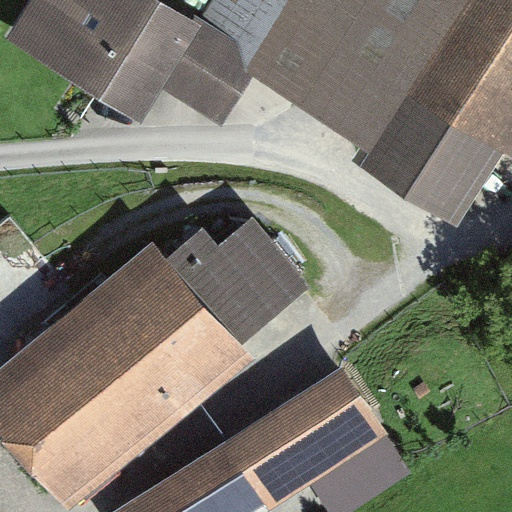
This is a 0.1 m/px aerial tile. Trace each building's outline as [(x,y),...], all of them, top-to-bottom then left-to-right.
[(188,21),(155,0),(37,0),(11,40),(139,122),(163,83),(233,128),(269,73),(188,21)] [(454,223),(511,137),(511,0),(202,0),(188,21),(269,73),(366,138),(354,155),(454,223)] [(16,280),(47,250),(10,211),(0,220),(0,339),(39,304),(16,280)] [(287,305),(311,285),(256,220),(215,254),(198,233),(164,262),(154,251),(0,379),(0,431),(67,511),(77,511),(303,324),(287,305)] [(352,511),(411,474),(345,373),(130,511),(262,511),(310,481),(330,511),(352,511)]
